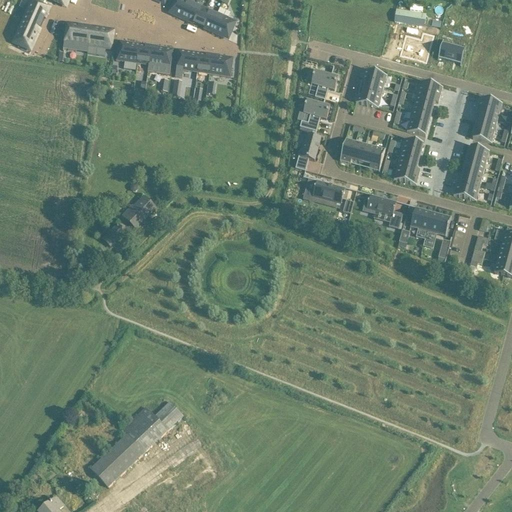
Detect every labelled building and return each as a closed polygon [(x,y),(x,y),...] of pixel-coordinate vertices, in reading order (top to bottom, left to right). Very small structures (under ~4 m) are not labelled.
[(32,0),(22,22),(41,30),(40,29),(45,19),(46,19),(48,14),(51,8),(42,4),(32,0)] [(47,0),(48,0),(53,3),(57,5),(66,9),(69,3),(70,0),(47,0)] [(196,4),(186,0),(180,0),(173,17),(187,23),(196,4)] [(367,3),(365,15),(388,19),(391,7),(367,3)] [(196,4),(187,23),(193,25),(193,24),(199,27),(207,9),(196,4)] [(315,6),(310,24),(352,34),(354,25),(341,22),(343,14),(327,10),(327,9),(315,6)] [(207,9),(199,27),(205,29),(204,30),(209,33),(218,14),(207,9)] [(397,11),(395,23),(424,28),(426,16),(397,11)] [(218,14),(209,33),(224,39),(228,30),(233,32),(237,23),(218,14)] [(470,21),(466,33),(474,35),(477,23),(470,21)] [(22,22),(13,44),(22,48),(31,52),(34,47),(41,30),(22,22)] [(66,34),(63,52),(64,52),(64,50),(87,53),(91,27),(90,28),(79,27),(79,26),(73,25),(67,24),(66,34)] [(91,27),(87,53),(88,53),(88,55),(105,57),(106,50),(112,51),(113,41),(115,31),(109,30),(91,27)] [(405,35),(400,57),(426,64),(434,36),(422,33),(421,40),(405,35)] [(443,41),(438,61),(438,62),(439,59),(461,65),(460,67),(461,68),(466,48),(466,47),(465,50),(443,44),(444,41),(443,41)] [(118,50),(116,62),(125,63),(124,70),(136,71),(137,64),(138,64),(140,45),(125,43),(124,51),(118,50)] [(140,45),(138,64),(149,66),(148,73),(152,48),(146,47),(146,46),(140,45)] [(152,48),(148,73),(170,76),(172,60),(166,59),(168,49),(158,48),(158,49),(152,48)] [(511,50),(503,48),(495,78),(508,81),(510,74),(511,74),(511,50)] [(178,61),(176,78),(182,79),(183,72),(198,74),(201,54),(186,52),(184,62),(178,61)] [(210,76),(212,57),(206,56),(207,55),(201,54),(198,74),(210,76)] [(212,57),(210,76),(231,79),(232,69),(231,69),(226,68),(228,58),(219,56),(218,58),(212,57)] [(366,84),(384,89),(387,77),(365,71),(362,83),(366,84)] [(315,72),(312,85),(318,87),(315,99),(325,102),(328,90),(335,92),(338,78),(315,72)] [(443,89),(420,83),(418,93),(440,99),(443,89)] [(366,84),(363,93),(381,98),(384,89),(366,84)] [(378,110),(381,98),(363,93),(361,99),(357,98),(356,104),(378,110)] [(439,104),(440,99),(418,93),(415,103),(434,108),(435,103),(439,104)] [(503,105),(480,99),(477,109),(500,115),(502,105),(503,105)] [(301,123),(300,129),(316,133),(320,119),(327,121),(330,108),(307,101),(304,115),(310,117),(308,124),(301,123)] [(431,118),(434,108),(415,103),(413,113),(431,118)] [(497,125),(500,115),(477,109),(476,114),(480,115),(478,120),(497,125)] [(428,128),(431,118),(413,113),(410,123),(428,128)] [(494,135),(497,125),(478,120),(476,130),(494,135)] [(426,137),(428,128),(410,123),(407,132),(407,133),(426,138),(426,137)] [(492,145),(494,135),(476,130),(473,140),(473,139),(473,140),(492,145)] [(299,157),(296,170),(305,173),(306,173),(306,172),(309,161),(315,163),(315,162),(319,150),(320,145),(321,140),(315,138),(308,136),(302,158),(299,157)] [(350,165),(351,161),(356,143),(346,140),(340,162),(350,165)] [(424,146),(405,140),(405,141),(402,151),(421,156),(424,146)] [(361,164),(366,145),(356,143),(351,161),(361,164)] [(371,166),(376,148),(366,145),(361,164),(371,166)] [(379,173),(385,150),(376,148),(371,166),(370,170),(379,173)] [(489,153),(490,153),(471,148),(468,158),(487,163),(489,153)] [(418,166),(421,156),(402,151),(400,161),(418,166)] [(484,173),(487,163),(468,158),(466,168),(484,173)] [(417,170),(418,166),(400,161),(397,171),(419,177),(421,171),(417,170)] [(481,183),(484,173),(466,168),(463,178),(481,183)] [(417,186),(419,177),(397,171),(394,180),(394,181),(417,187),(417,186)] [(479,193),(481,183),(463,178),(462,182),(458,181),(456,187),(479,193)] [(317,183),(313,199),(341,206),(342,201),(343,201),(345,191),(346,190),(345,190),(345,189),(345,190),(336,188),(337,187),(336,187),(333,187),(330,186),(327,185),(326,184),(326,185),(318,183),(318,182),(317,182),(317,183)] [(476,202),(479,193),(456,187),(454,196),(453,197),(476,203),(476,202)] [(366,202),(363,213),(376,217),(376,214),(392,218),(389,228),(399,231),(403,216),(394,214),(396,205),(397,205),(397,204),(397,203),(396,203),(396,204),(388,202),(388,201),(387,201),(380,199),(379,199),(371,197),(371,196),(370,196),(370,197),(369,203),(366,202)] [(155,209),(148,202),(147,201),(137,211),(133,208),(124,218),(136,229),(155,209)] [(346,202),(343,214),(351,216),(354,204),(350,203),(346,202)] [(427,233),(433,214),(431,213),(430,212),(430,213),(424,211),(423,210),(423,211),(416,209),(417,209),(416,209),(415,210),(416,210),(411,228),(427,233)] [(437,215),(433,214),(427,233),(439,236),(439,234),(446,235),(445,239),(446,239),(452,217),(451,217),(451,218),(445,217),(445,216),(444,216),(438,215),(438,214),(437,214),(437,215)] [(126,234),(118,227),(116,225),(103,239),(112,248),(126,234)] [(403,232),(399,243),(407,245),(410,234),(403,232)] [(511,246),(511,234),(506,233),(506,234),(498,232),(495,242),(503,244),(511,246)] [(450,243),(443,241),(439,259),(446,261),(445,264),(446,264),(452,240),(451,239),(450,243)] [(511,257),(511,246),(503,244),(500,254),(511,257)] [(511,267),(511,257),(500,254),(498,264),(511,267)] [(511,279),(511,267),(498,264),(495,275),(511,279)] [(108,490),(168,434),(184,418),(170,403),(154,419),(146,410),(123,432),(128,437),(91,472),(108,490)] [(157,511),(163,511),(217,479),(199,450),(185,458),(189,465),(145,492),(157,511)] [(508,494),(511,487),(511,480),(509,479),(502,490),(508,494)] [(59,511),(64,509),(66,507),(58,498),(41,511),(59,511)]
